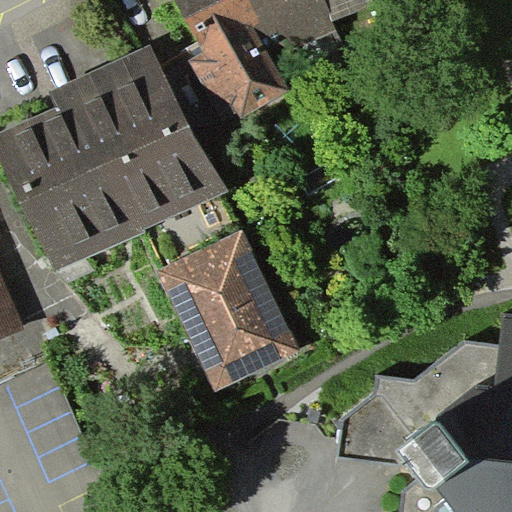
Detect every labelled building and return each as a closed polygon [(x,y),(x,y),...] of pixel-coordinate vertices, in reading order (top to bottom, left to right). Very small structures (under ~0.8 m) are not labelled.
[(314,0),(171,0),(196,51),(187,55),(219,122),(281,93),(259,47),(323,18),(314,0)] [(0,110),(0,161),(49,269),(217,193),(149,43),(0,110)] [(236,234),(153,273),(212,397),(295,357),(236,234)] [(0,340),(19,331),(0,289),(0,340)] [(399,381),(424,415),(386,444),(416,484),(404,511),(511,511),(511,324),(496,322),(399,381)]
